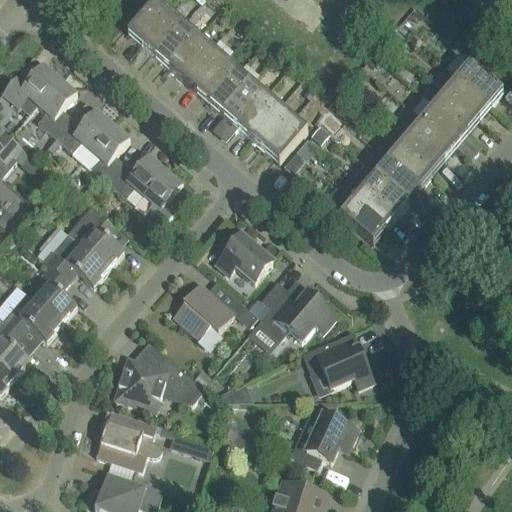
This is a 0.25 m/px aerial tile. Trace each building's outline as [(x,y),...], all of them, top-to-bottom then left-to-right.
[(142,51),(170,18),(156,6),(128,39),(142,51)] [(156,63),(184,30),(170,18),(142,51),(156,63)] [(169,75),(198,41),(184,30),(156,63),(169,75)] [(385,46),(396,54),(405,44),(395,35),(385,46)] [(183,86),(212,53),(198,41),(169,75),(183,86)] [(386,65),(396,54),(385,46),(376,56),(386,65)] [(197,98),(225,65),(212,53),(183,86),(197,98)] [(210,110),(239,77),(225,65),(197,98),(210,110)] [(458,83),(491,112),(503,98),(470,69),(458,83)] [(38,111),(60,85),(43,70),(29,86),(19,78),(2,98),(20,113),(28,103),(38,111)] [(491,112),(458,83),(445,73),(434,87),(479,126),(491,112)] [(224,122),(253,88),(239,77),(210,110),(224,122)] [(56,144),(73,123),(64,115),(77,100),(60,85),(38,111),(47,119),(38,129),(56,144)] [(468,139),(479,126),(434,87),(422,100),(434,111),(468,139)] [(238,133),(266,100),(253,88),(224,122),(238,133)] [(251,145),(280,112),(266,100),(238,133),(251,145)] [(354,114),(345,106),(336,115),(345,124),(354,114)] [(456,153),(468,139),(434,111),(423,124),(456,153)] [(265,157),(294,123),(280,112),(251,145),(265,157)] [(342,123),(330,113),(320,124),(332,134),(342,123)] [(456,153),(423,124),(410,114),(399,128),(444,167),(456,153)] [(82,166),(113,130),(96,115),(82,131),(73,123),(56,144),(82,166)] [(265,157),(279,169),(308,136),(294,123),(265,157)] [(433,180),(444,167),(399,128),(387,142),(433,180)] [(108,189),(125,169),(116,162),(130,145),(113,130),(82,166),(108,189)] [(320,130),(311,140),(322,150),(330,139),(320,130)] [(23,154),(19,150),(3,137),(0,140),(0,181),(2,183),(16,166),(14,164),(23,154)] [(421,194),(433,180),(387,142),(375,155),(387,165),(387,166),(421,194)] [(308,145),(296,159),(306,167),(318,154),(308,145)] [(306,167),(296,159),(284,173),(293,182),(306,167)] [(143,202),(166,176),(149,161),(135,178),(125,169),(108,189),(126,204),(134,194),(143,202)] [(409,208),(421,194),(387,166),(376,179),(409,208)] [(376,179),(364,169),(352,183),(364,193),(397,222),(409,208),(376,179)] [(144,220),(146,222),(161,235),(178,215),(169,207),(183,191),(166,176),(143,202),(153,210),(144,220)] [(91,188),(80,201),(89,209),(100,196),(91,188)] [(386,235),(352,207),(336,193),(324,207),(340,221),(374,250),(386,235)] [(386,235),(397,222),(364,193),(352,207),(386,235)] [(43,202),(35,195),(28,204),(35,210),(43,202)] [(116,233),(97,217),(91,212),(67,239),(109,275),(124,257),(107,243),(116,233)] [(94,293),(109,275),(67,239),(53,257),(51,256),(43,266),(50,272),(69,288),(77,278),(94,293)] [(235,275),(254,290),(273,268),(241,241),(216,271),(229,282),(235,275)] [(61,298),(69,288),(50,272),(35,289),(43,296),(34,306),(62,330),(77,312),(61,298)] [(276,309),(279,305),(287,295),(278,288),(261,307),(270,314),(275,309),(276,309)] [(218,339),(222,334),(235,319),(200,289),(183,308),(184,310),(173,323),(199,345),(211,332),(218,339)] [(336,322),(308,298),(307,297),(292,315),(279,305),(276,309),(275,309),(270,314),(260,327),(280,345),(287,336),(302,349),(315,333),(322,339),(336,322)] [(47,348),(62,330),(34,306),(26,299),(3,326),(22,343),(30,333),(47,348)] [(239,324),(249,333),(258,323),(248,314),(239,324)] [(14,352),(22,343),(3,326),(0,329),(0,371),(15,384),(31,367),(14,352)] [(337,362),(332,351),(330,348),(303,360),(313,384),(311,385),(318,401),(331,395),(354,385),(358,394),(373,387),(358,353),(352,356),(337,362)] [(200,391),(177,372),(162,359),(161,360),(165,363),(156,373),(128,363),(115,405),(156,419),(162,400),(192,410),(205,396),(200,391)] [(0,371),(0,402),(15,384),(0,371)] [(243,409),(239,420),(251,424),(255,413),(243,409)] [(157,432),(138,425),(119,419),(115,431),(116,433),(109,437),(106,436),(97,461),(96,462),(143,477),(148,461),(153,462),(157,462),(161,460),(162,456),(161,451),(157,448),(152,447),(157,432)] [(347,458),(351,450),(358,435),(323,419),(321,424),(309,420),(299,442),(290,463),(317,475),(322,465),(331,469),(338,453),(347,458)] [(226,430),(221,447),(233,451),(238,433),(226,430)] [(158,511),(164,496),(136,488),(117,482),(114,494),(110,492),(106,494),(103,494),(97,511),(158,511)] [(325,511),(328,501),(309,495),(284,487),(275,511),(325,511)]
